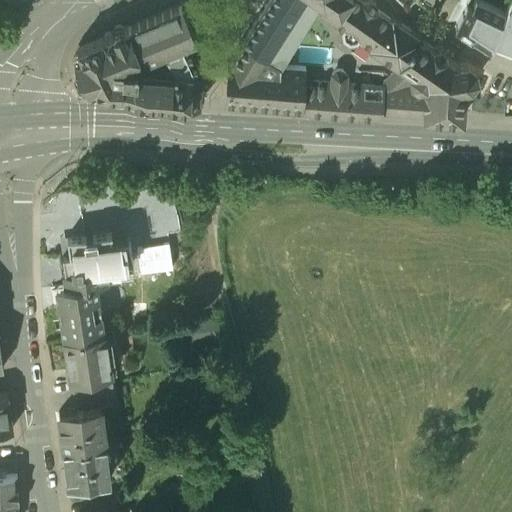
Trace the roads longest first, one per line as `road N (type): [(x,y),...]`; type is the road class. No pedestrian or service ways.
road 1 (primary): [(5,168),(80,162),(511,195)]
road 2 (residential): [(42,511),(5,168)]
road 3 (track): [(262,511),(216,294),(226,174)]
road 4 (residential): [(511,105),(408,44),(354,0)]
road 5 (residential): [(79,38),(43,72),(18,114),(5,168)]
